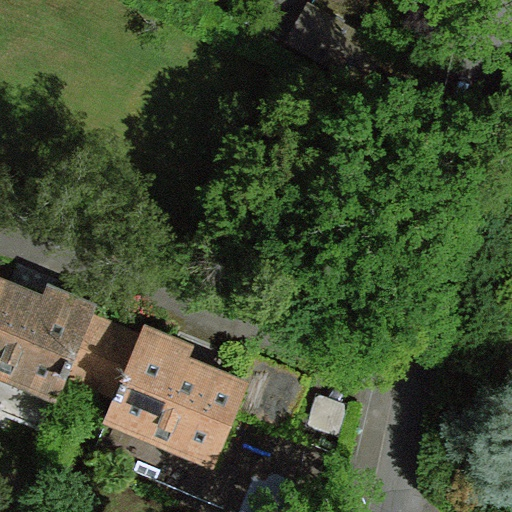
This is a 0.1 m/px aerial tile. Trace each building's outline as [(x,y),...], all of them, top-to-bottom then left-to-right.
[(387,50),(331,19),(312,53),(367,84),(387,50)] [(0,370),(58,394),(70,365),(90,318),(93,309),(51,292),(46,303),(0,282),(0,370)] [(90,318),(70,365),(97,376),(116,329),(90,318)] [(124,388),(144,340),(116,329),(97,376),(124,388)] [(148,332),(144,340),(124,388),(111,417),(213,459),(234,409),(244,385),(184,360),(189,348),(148,332)] [(244,385),(234,409),(288,433),(311,379),(256,355),(244,385)]
